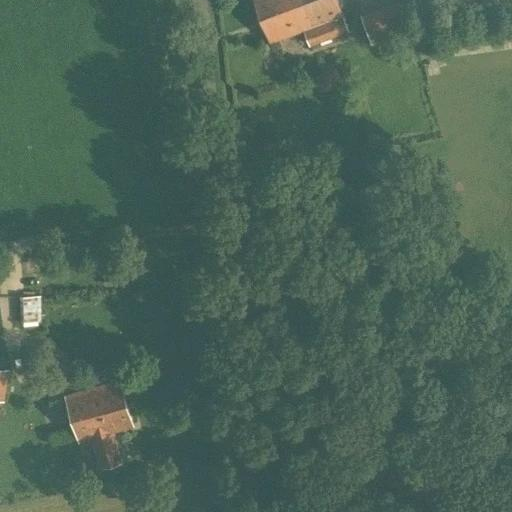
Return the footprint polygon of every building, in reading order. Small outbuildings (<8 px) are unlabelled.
[(254,0),(262,21),(294,10),(290,0),(254,0)] [(309,45),(348,31),(337,0),(290,0),(294,10),(262,21),(269,42),(304,30),(309,45)] [(408,3),(385,11),(394,34),(416,26),(408,3)] [(42,293),(23,294),(24,324),(44,323),(42,293)] [(0,401),(4,402),(10,370),(0,368),(0,401)] [(77,440),(91,436),(100,468),(122,462),(113,430),(133,424),(121,380),(65,396),(77,440)]
